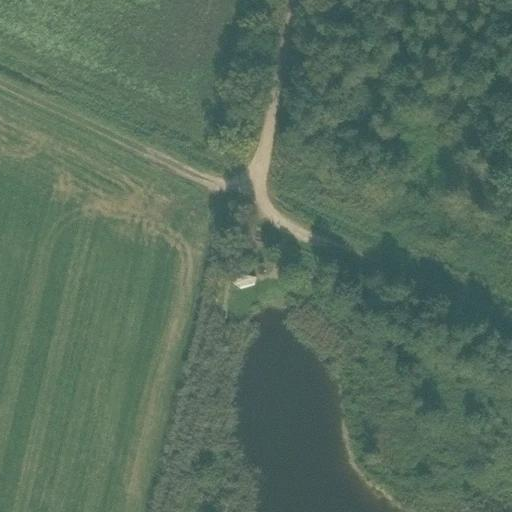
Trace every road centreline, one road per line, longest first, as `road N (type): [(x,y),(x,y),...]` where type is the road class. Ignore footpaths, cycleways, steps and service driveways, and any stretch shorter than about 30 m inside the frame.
road 1 (track): [(511,330),(286,230),(262,205),(255,182),(298,0)]
road 2 (track): [(255,182),(204,179),(0,86)]
